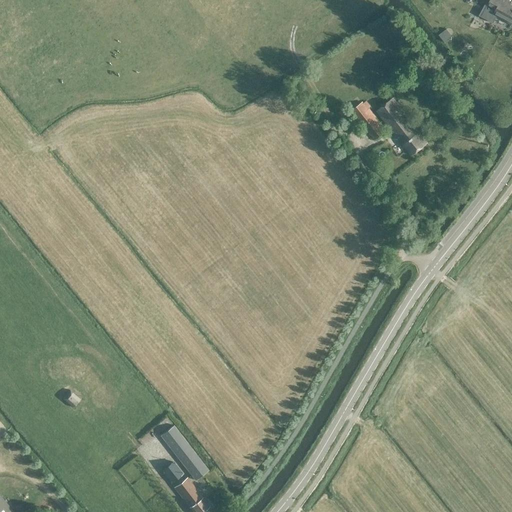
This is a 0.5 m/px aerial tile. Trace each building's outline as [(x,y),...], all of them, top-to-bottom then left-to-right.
[(511,25),(511,7),(507,5),(509,3),(504,0),(489,0),(480,17),(478,16),(478,17),(492,24),(496,17),(511,25)] [(410,156),(426,143),(392,99),(376,112),(410,156)] [(373,140),(383,132),(367,110),(369,108),(365,103),(362,104),(362,103),(352,111),(373,140)] [(72,406),(79,399),(69,390),(62,397),(72,406)] [(159,434),(194,479),(207,469),(172,424),(159,434)] [(192,511),(199,511),(208,505),(186,478),(174,488),(192,511)] [(0,511),(10,511),(0,500),(0,511)]
